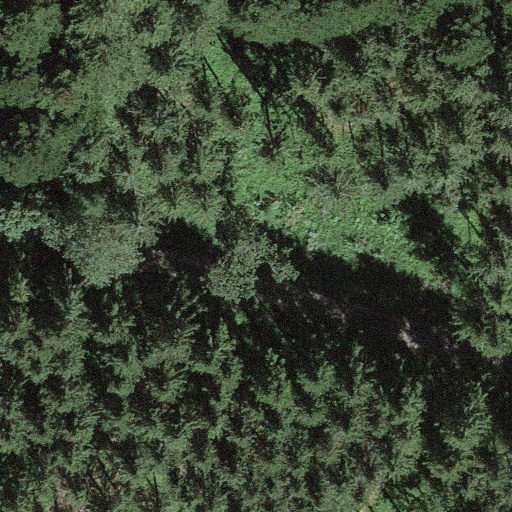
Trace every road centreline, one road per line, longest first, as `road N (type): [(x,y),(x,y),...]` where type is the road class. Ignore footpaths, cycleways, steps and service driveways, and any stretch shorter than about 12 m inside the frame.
road 1 (track): [(460,313),(0,205)]
road 2 (track): [(343,511),(460,313),(511,334)]
